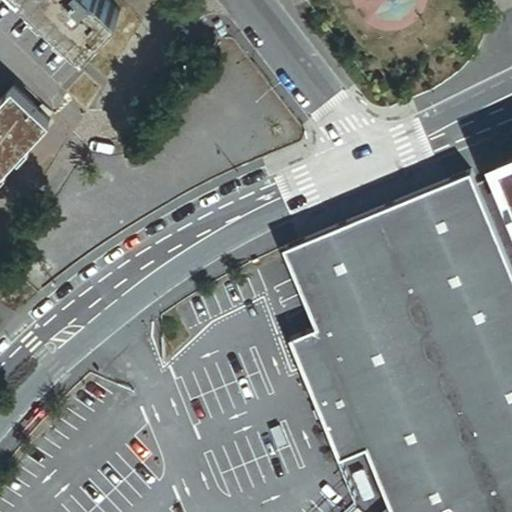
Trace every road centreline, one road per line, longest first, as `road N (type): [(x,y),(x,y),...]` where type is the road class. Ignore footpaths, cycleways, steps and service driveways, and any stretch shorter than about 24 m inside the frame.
road 1 (tertiary): [(0,397),(30,361),(203,235),(367,165)]
road 2 (residential): [(250,0),(367,165)]
road 3 (tertiary): [(367,165),(511,105)]
